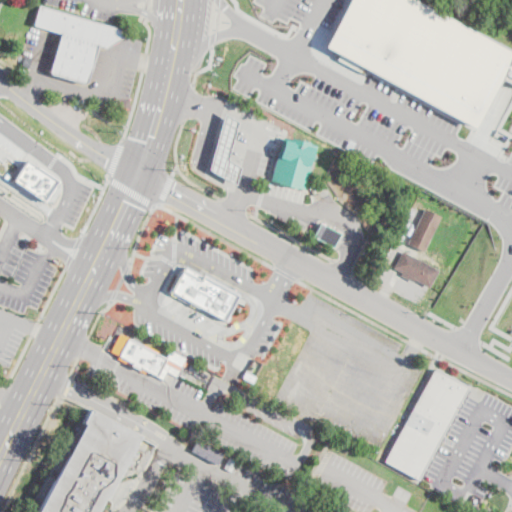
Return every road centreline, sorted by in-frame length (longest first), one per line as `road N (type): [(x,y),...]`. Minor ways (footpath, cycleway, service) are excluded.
road 1 (primary): [(169,64),(138,175),(0,457)]
road 2 (residential): [(138,175),(511,378)]
road 3 (residential): [(0,82),(138,175)]
